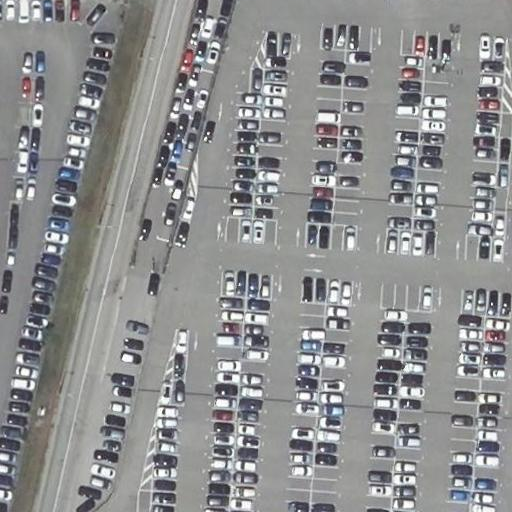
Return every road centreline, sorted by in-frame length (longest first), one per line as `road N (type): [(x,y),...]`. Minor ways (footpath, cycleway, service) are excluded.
road 1 (unclassified): [(174,0),(56,511)]
road 2 (unknown): [(81,404),(103,391),(121,363),(143,280)]
